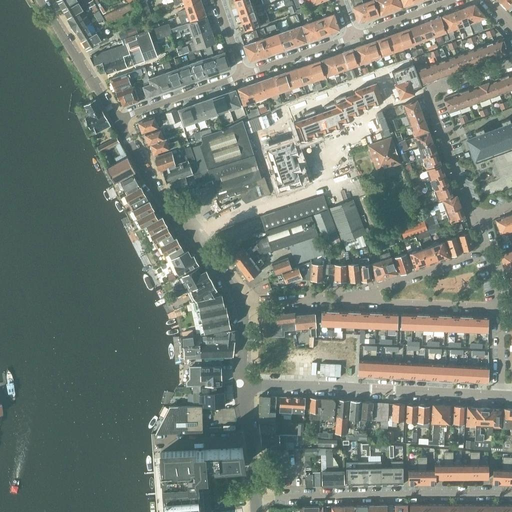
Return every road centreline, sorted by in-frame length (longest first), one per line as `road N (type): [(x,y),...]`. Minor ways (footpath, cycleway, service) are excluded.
road 1 (residential): [(190,232),(340,178),(327,138),(385,116)]
road 2 (residential): [(497,396),(241,385)]
road 3 (residential): [(511,494),(256,496)]
road 4 (residential): [(511,64),(427,94),(474,218)]
road 5 (residential): [(497,306),(356,298)]
road 6 (residential): [(115,120),(41,0)]
road 7 (residential): [(356,298),(486,252)]
road 8 (residential): [(190,232),(152,188),(115,120)]
road 9 (residential): [(242,74),(115,120)]
